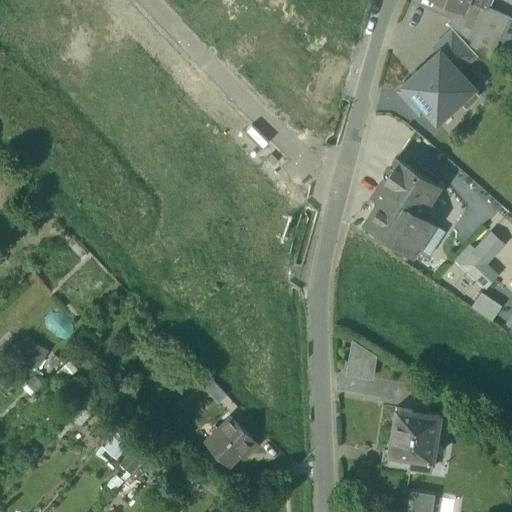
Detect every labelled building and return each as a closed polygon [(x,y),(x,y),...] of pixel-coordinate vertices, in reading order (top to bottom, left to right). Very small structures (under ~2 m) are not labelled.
[(490,0),(441,0),(456,7),(464,10),(468,1),(486,9),(487,8),(490,0)] [(468,1),(464,10),(456,7),(448,23),(471,45),(486,9),(468,1)] [(508,17),(487,8),(486,9),(471,45),(479,54),(488,62),(498,39),(508,17)] [(511,18),(508,17),(498,39),(511,44),(511,18)] [(440,51),(459,72),(477,56),(453,29),(433,47),(438,52),(440,51)] [(437,123),(475,88),(459,72),(440,51),(438,52),(397,90),(420,115),(425,110),(437,123)] [(397,159),(373,195),(380,200),(366,222),(412,253),(416,246),(433,221),(419,213),(437,185),(397,159)] [(445,230),(433,221),(416,246),(429,254),(445,230)] [(491,232),(460,264),(475,278),(484,267),(480,263),(501,241),(491,232)] [(484,267),(475,278),(485,287),(495,277),(484,267)] [(501,307),(481,293),(471,307),(491,321),(501,307)] [(33,375),(49,352),(26,337),(11,361),(33,375)] [(377,356),(351,340),(345,375),(373,380),(377,356)] [(428,406),(414,404),(413,410),(396,407),(389,450),(388,453),(411,456),(431,460),(432,460),(439,414),(427,412),(428,406)] [(254,439),(231,416),(206,441),(228,464),(254,439)] [(411,456),(388,453),(389,450),(384,450),(381,469),(415,474),(416,468),(409,467),(411,456)] [(431,460),(411,456),(409,467),(416,468),(429,470),(431,460)] [(425,511),(428,496),(412,493),(409,511),(425,511)]
